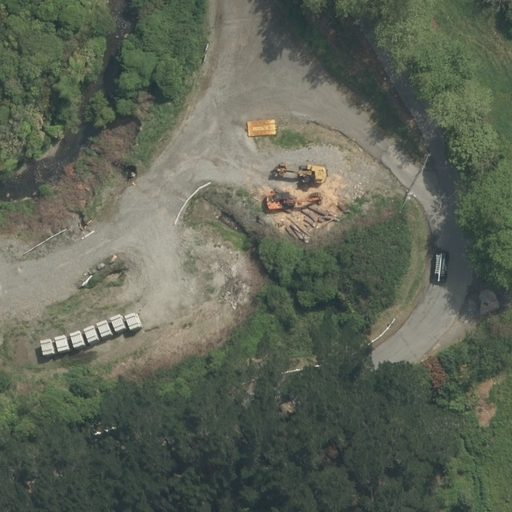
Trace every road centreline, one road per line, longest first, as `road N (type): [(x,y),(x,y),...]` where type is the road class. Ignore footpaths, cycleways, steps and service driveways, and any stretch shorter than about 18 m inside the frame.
road 1 (residential): [(0,485),(345,395),(418,354),(452,297),(459,221),(432,134),(346,0)]
road 2 (track): [(341,105),(307,99),(253,107),(217,123),(180,170),(114,224),(37,274),(0,279)]
road 3 (track): [(454,277),(422,199),(380,142),(269,35),(254,0)]
road 4 (track): [(217,123),(236,77),(240,0)]
